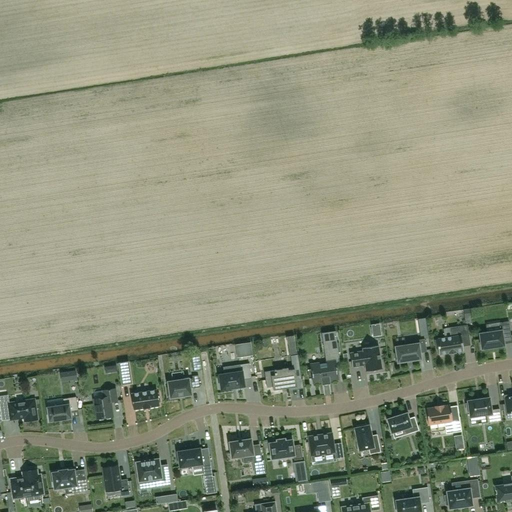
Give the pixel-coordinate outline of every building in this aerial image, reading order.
[(511,337),(509,322),(500,323),(501,330),(479,334),(481,350),(504,346),(503,339),(511,337)] [(463,351),(461,337),(468,335),(467,326),(456,327),(457,336),(436,339),(436,340),(435,340),(436,349),(438,349),(439,354),(439,355),(448,353),(449,354),(456,353),(456,352),(463,351)] [(327,333),(330,356),(339,355),(335,331),(327,333)] [(426,352),(424,340),(409,342),(409,345),(395,347),(396,353),(394,354),(395,362),(397,361),(397,363),(407,361),(412,361),(412,360),(421,359),(420,353),(426,352)] [(382,369),(378,346),(362,348),(363,351),(350,353),(352,367),(365,365),(366,372),(382,369)] [(271,379),(265,380),(266,388),(272,387),(273,390),(289,388),(297,387),(296,381),(301,380),(297,355),(290,356),(291,361),(292,370),(288,370),(288,368),(274,370),(275,375),(271,376),(271,379)] [(132,385),(129,362),(119,364),(122,386),(132,385)] [(321,381),(322,385),(330,384),(329,380),(337,379),(335,362),(311,365),(311,370),(308,370),(309,378),(313,378),(313,382),(321,381)] [(219,375),(221,389),(244,386),(243,380),(251,378),(249,363),(240,365),(241,372),(219,375)] [(167,388),(168,400),(178,399),(178,397),(191,395),(190,388),(194,388),(200,387),(198,375),(192,376),(192,379),(189,379),(168,382),(169,388),(167,388)] [(94,399),(97,419),(112,417),(110,402),(117,401),(115,389),(103,391),(104,398),(94,399)] [(131,394),(134,410),(143,408),(143,409),(150,408),(150,407),(159,406),(159,403),(160,402),(159,393),(157,393),(157,390),(136,393),(131,394)] [(47,409),(49,421),(49,422),(50,421),(57,420),(63,419),(70,418),(71,418),(71,417),(70,411),(78,410),(76,397),(63,399),(64,405),(48,408),(47,408),(47,409)] [(468,403),(465,404),(467,412),(469,411),(470,417),(471,425),(478,424),(479,425),(481,424),(501,421),(499,409),(491,410),(489,398),(481,399),(476,400),(467,401),(468,403)] [(25,422),(37,420),(34,400),(27,401),(8,404),(11,420),(24,418),(25,422)] [(435,407),(426,409),(429,425),(451,422),(453,433),(461,432),(459,417),(452,418),(450,405),(443,406),(443,405),(435,406),(435,407)] [(400,415),(393,417),(388,419),(387,419),(387,420),(391,432),(391,433),(392,433),(396,432),(403,429),(405,435),(412,432),(412,433),(419,431),(414,417),(409,419),(407,414),(407,413),(406,413),(400,415)] [(380,452),(377,438),(372,439),(369,426),(367,426),(366,424),(356,426),(357,428),(355,428),(359,450),(368,448),(370,454),(380,452)] [(333,444),(332,433),(308,437),(311,455),(334,452),(335,459),(343,458),(341,443),(333,444)] [(259,446),(252,447),(251,440),(251,439),(250,439),(242,440),(237,441),(230,442),(229,442),(229,443),(231,457),(231,458),(232,458),(253,455),(254,462),(255,474),(265,472),(264,462),(261,461),(259,446)] [(277,442),(269,443),(271,459),(279,458),(280,460),(288,459),(287,457),(294,456),(294,460),(302,459),(300,445),(293,446),(292,440),(285,441),(285,439),(277,440),(277,442)] [(178,451),(177,452),(177,453),(179,467),(179,468),(180,468),(180,467),(192,466),(201,464),(201,465),(203,474),(206,495),(217,493),(214,477),(212,477),(209,456),(201,457),(200,450),(200,449),(200,448),(199,448),(199,449),(178,452),(178,451)] [(162,481),(162,486),(170,485),(167,465),(160,466),(160,460),(160,459),(158,459),(137,462),(136,462),(136,463),(139,488),(139,490),(150,488),(150,487),(149,483),(162,481)] [(120,481),(117,466),(103,468),(106,491),(120,489),(121,496),(129,495),(127,480),(120,481)] [(36,470),(27,471),(23,472),(23,475),(23,478),(16,479),(10,480),(11,482),(13,498),(20,497),(20,496),(26,495),(27,500),(40,498),(40,494),(43,494),(40,475),(37,476),(36,470)] [(59,472),(52,473),(54,489),(74,486),(75,492),(87,491),(85,478),(75,479),(74,470),(67,471),(67,470),(59,471),(59,472)] [(328,480),(316,482),(318,492),(319,502),(331,500),(328,480)] [(449,509),(472,506),(471,498),(479,497),(477,480),(468,481),(469,488),(446,491),(447,496),(444,496),(446,505),(448,505),(449,509)] [(511,483),(495,486),(497,502),(506,501),(506,502),(511,501),(511,500),(511,499),(511,483)] [(430,502),(427,487),(412,490),(414,498),(396,501),(397,511),(420,511),(420,504),(430,502)] [(370,511),(370,509),(373,509),(373,511),(380,510),(378,496),(362,498),(363,504),(342,508),(342,507),(341,508),(341,511),(370,511)] [(80,506),(81,511),(84,511),(94,509),(91,502),(80,506)] [(276,511),(275,502),(261,504),(261,511),(276,511)]
